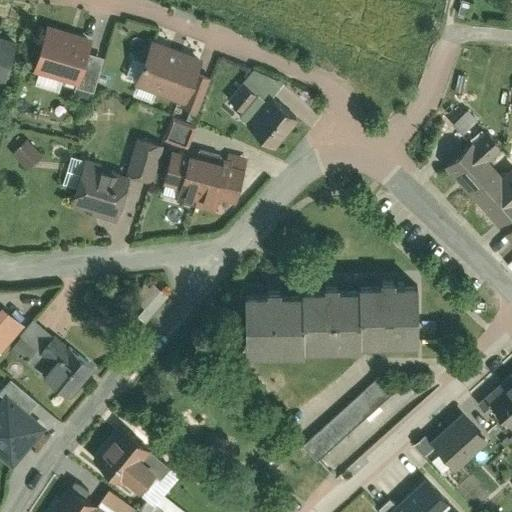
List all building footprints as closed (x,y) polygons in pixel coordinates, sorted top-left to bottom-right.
[(48,24),(34,70),(42,72),(60,78),(76,82),(79,83),(83,70),(93,38),(48,24)] [(19,40),(0,34),(0,77),(7,79),(19,40)] [(136,83),(135,85),(183,104),(185,105),(196,78),(202,61),(152,42),(144,61),(136,83)] [(136,83),(144,61),(130,56),(122,77),(136,83)] [(472,65),(463,63),(459,85),(468,87),(472,65)] [(98,74),(83,70),(79,83),(79,84),(88,87),(94,89),(98,74)] [(273,97),(284,84),(282,82),(254,71),(244,83),(258,95),(243,113),(239,118),(249,126),(273,97)] [(60,78),(42,72),(40,80),(58,85),(60,78)] [(210,83),(196,78),(185,105),(183,104),(182,107),(198,114),(210,83)] [(85,95),(88,87),(79,84),(79,83),(76,82),(73,91),(85,95)] [(258,95),(244,83),(228,101),(243,113),(258,95)] [(36,101),(23,93),(14,106),(27,115),(36,101)] [(459,110),(470,122),(485,108),(474,96),(459,110)] [(299,119),(273,97),(249,126),(275,148),(299,119)] [(189,151),(199,127),(173,116),(163,140),(189,151)] [(511,137),(495,118),(452,155),(504,215),(511,207),(511,159),(510,162),(499,149),(511,138),(511,137)] [(26,138),(13,153),(29,167),(42,152),(26,138)] [(165,147),(140,138),(129,170),(154,179),(165,147)] [(234,164),(191,152),(190,155),(174,150),(164,183),(180,188),(177,201),(219,213),(223,200),(239,204),(247,175),(232,171),(234,164)] [(79,190),(87,165),(88,162),(73,157),(63,185),(79,190)] [(79,190),(76,197),(97,204),(94,212),(120,221),(134,180),(87,165),(79,190)] [(371,275),(371,329),(430,328),(430,270),(371,271),(371,275)] [(315,281),(315,335),(371,335),(371,329),(371,275),(315,275),(315,281)] [(315,281),(255,281),(255,340),(315,339),(315,335),(315,281)] [(61,333),(81,311),(61,292),(41,314),(61,333)] [(1,310),(0,311),(0,353),(22,327),(1,310)] [(32,320),(19,336),(40,354),(53,338),(32,320)] [(53,338),(40,354),(52,364),(40,378),(63,398),(88,369),(53,338)] [(324,448),(403,377),(388,360),(310,432),(324,448)] [(511,364),(484,390),(495,401),(502,395),(511,406),(511,364)] [(0,393),(0,396),(4,400),(25,417),(36,405),(9,382),(0,393)] [(470,398),(439,427),(465,455),(496,426),(470,398)] [(4,400),(0,404),(0,457),(12,467),(42,431),(25,417),(4,400)] [(511,412),(502,421),(510,431),(511,429),(511,412)] [(118,424),(89,459),(118,483),(123,477),(139,490),(151,476),(156,470),(139,456),(147,447),(118,424)] [(427,435),(416,445),(425,456),(436,447),(427,435)] [(167,488),(151,476),(139,490),(137,493),(152,506),(154,503),(161,495),(167,488)] [(458,511),(427,478),(390,511),(458,511)] [(70,481),(66,488),(85,500),(89,493),(70,481)] [(66,488),(50,511),(103,511),(85,500),(66,488)] [(161,495),(154,503),(164,511),(170,503),(161,495)] [(181,511),(170,503),(164,511),(163,511),(181,511)]
